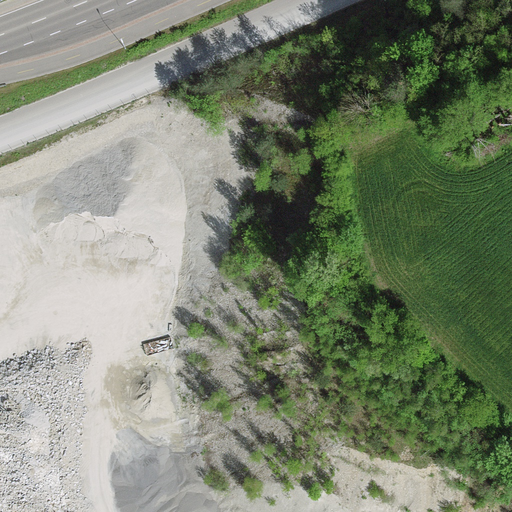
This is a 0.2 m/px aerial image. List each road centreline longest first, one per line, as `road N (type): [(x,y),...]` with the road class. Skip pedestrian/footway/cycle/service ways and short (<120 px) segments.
road 1 (unclassified): [(0,129),(316,0)]
road 2 (unclassified): [(0,42),(150,0)]
